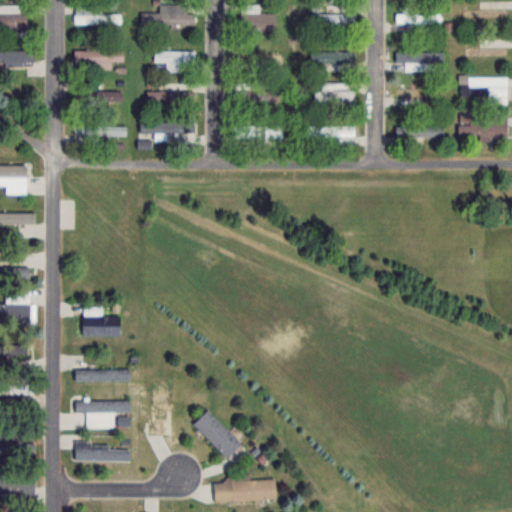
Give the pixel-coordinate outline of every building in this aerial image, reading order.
[(26,4),(0,3),(0,29),(26,29),(26,4)] [(194,11),(187,11),(187,3),(158,3),(158,11),(140,11),(140,23),(194,23),(194,11)] [(259,4),(240,4),(240,30),(275,30),(275,12),(259,12),(259,4)] [(122,22),(122,11),(73,11),(73,22),(122,22)] [(317,23),(355,23),(355,12),(317,12),(317,23)] [(395,12),(395,23),(441,23),(441,12),(395,12)] [(0,64),(23,65),(23,61),(34,61),(34,50),(0,49),(0,64)] [(73,49),(73,67),(112,67),(112,60),(123,60),(123,49),(73,49)] [(153,61),(165,61),(165,71),(195,71),(195,50),(153,49),(153,61)] [(282,50),(234,50),(234,63),(282,63),(282,50)] [(309,51),(309,63),(353,63),(353,51),(309,51)] [(403,69),(443,69),(443,51),(394,51),(394,61),(403,61),(403,69)] [(507,99),(507,75),(460,75),(460,99),(507,99)] [(233,101),(279,101),(279,89),(263,89),(263,81),(233,81),(233,101)] [(353,82),(322,82),(322,90),(314,90),(314,103),(353,103),(353,82)] [(74,99),(117,99),(117,89),(74,89),(74,99)] [(193,107),(193,90),(145,90),(145,107),(193,107)] [(506,113),(457,113),(457,138),(506,138),(506,113)] [(282,139),(282,124),(233,124),(233,139),(282,139)] [(334,136),(334,142),(353,142),(353,124),(304,124),(304,136),(334,136)] [(398,125),(398,135),(424,135),(424,125),(398,125)] [(0,165),(0,175),(25,175),(25,165),(0,165)] [(13,230),(35,230),(35,212),(0,211),(0,222),(13,222),(13,230)] [(0,265),(0,276),(29,276),(29,265),(0,265)] [(0,302),(0,321),(32,322),(32,311),(29,311),(30,287),(4,286),(4,302),(0,302)] [(81,334),(119,334),(119,314),(101,314),(101,304),(81,304),(81,334)] [(128,367),(73,367),(73,379),(128,379),(128,367)] [(150,432),(170,432),(170,377),(150,377),(150,432)] [(32,380),(0,380),(0,393),(32,393),(32,380)] [(113,427),(113,410),(129,410),(129,398),(74,399),(74,411),(84,411),(84,427),(113,427)] [(239,442),(205,408),(191,422),(225,456),(239,442)] [(0,451),(19,452),(19,423),(0,423),(0,451)] [(73,459),(129,459),(129,443),(73,443),(73,459)] [(33,472),(0,471),(0,498),(33,498),(33,472)] [(211,476),(212,501),(274,498),(273,477),(249,478),(249,475),(211,476)]
